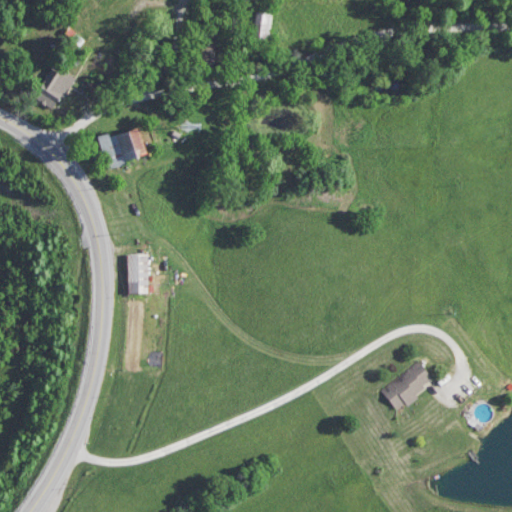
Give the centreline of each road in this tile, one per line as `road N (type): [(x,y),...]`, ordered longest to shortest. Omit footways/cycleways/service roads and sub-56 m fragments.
road 1 (residential): [(43,142),(131,100),(267,78),(406,27),(511,27)]
road 2 (secondary): [(37,511),(74,450),(102,271),(92,219),(43,142),(0,120)]
